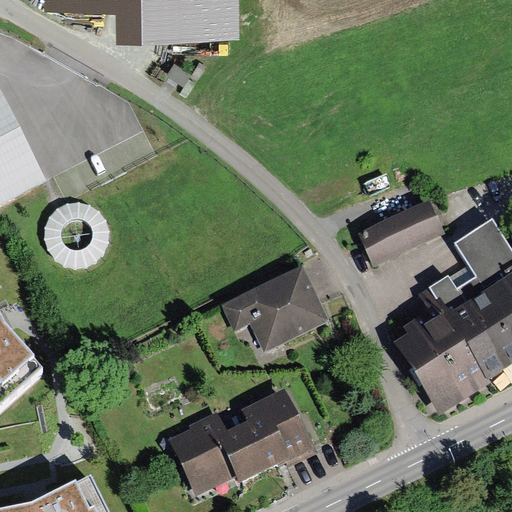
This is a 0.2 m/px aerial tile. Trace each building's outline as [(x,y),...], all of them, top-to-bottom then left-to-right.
[(46,0),(46,1),(117,0),(117,29),(238,29),(238,0),(46,0)] [(0,207),(45,184),(0,97),(0,207)] [(439,234),(424,204),(356,237),(370,267),(439,234)] [(107,209),(49,211),(50,267),(108,266),(107,209)] [(409,341),(396,349),(437,420),(489,389),(486,383),(511,367),(511,256),(494,227),(455,250),(476,284),(458,294),(449,279),(417,298),(429,318),(404,333),(409,341)] [(303,269),(222,308),(234,334),(251,326),(264,355),(329,323),(303,269)] [(3,328),(0,321),(0,413),(42,373),(5,331),(3,328)] [(190,434),(171,442),(196,496),(235,479),(239,487),(287,465),(289,469),(317,456),(287,391),(241,412),(247,425),(229,434),(219,412),(187,427),(190,434)] [(34,511),(28,511),(105,511),(91,482),(34,511)]
